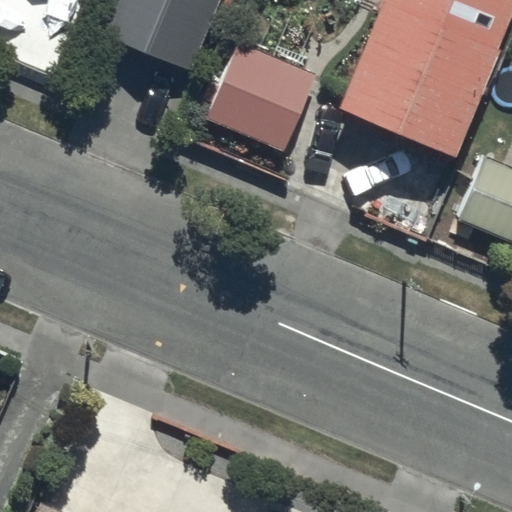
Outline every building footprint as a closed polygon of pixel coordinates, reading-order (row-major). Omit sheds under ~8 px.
[(102,0),(92,24),(188,63),(214,0),(102,0)] [(373,0),(333,97),(449,146),(510,0),(373,0)] [(202,113),(280,145),(312,69),(234,37),(202,113)] [(511,163),(483,152),(457,216),(511,238),(511,163)] [(73,511),(36,497),(30,511),(73,511)]
